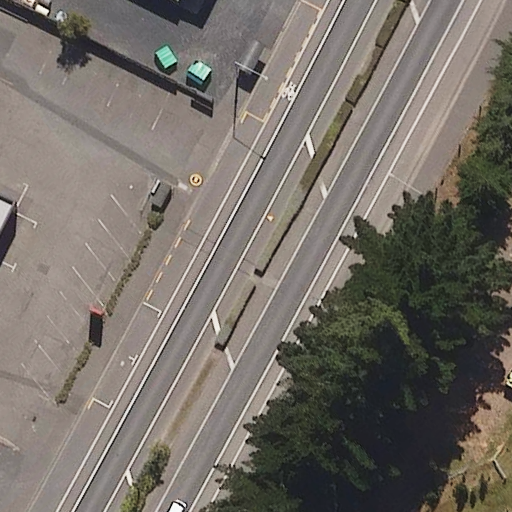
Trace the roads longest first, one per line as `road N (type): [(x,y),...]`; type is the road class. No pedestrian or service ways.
road 1 (secondary): [(444,0),(359,173),(170,511)]
road 2 (secondary): [(91,511),(359,0)]
